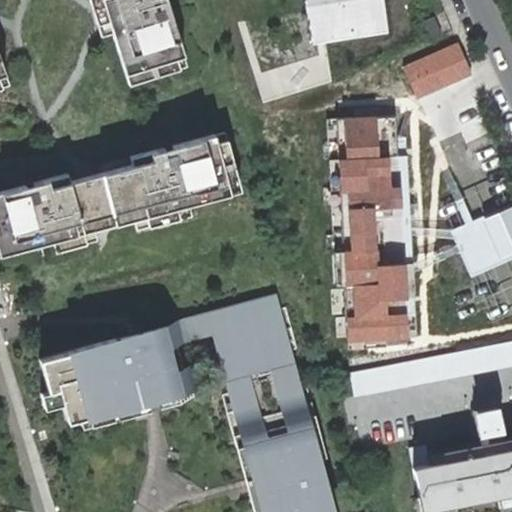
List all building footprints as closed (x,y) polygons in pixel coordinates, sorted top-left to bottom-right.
[(101,0),(108,21),(118,18),(121,29),(111,32),(124,73),(153,64),(156,75),(162,73),(158,62),(182,55),(170,14),(164,15),(161,8),(167,6),(165,0),(101,0)] [(323,0),(330,36),(397,24),(392,0),(323,0)] [(455,33),(444,10),(424,19),(434,43),(455,33)] [(186,65),(182,55),(158,62),(162,73),(186,65)] [(156,75),(153,64),(124,73),(127,84),(156,75)] [(0,87),(8,84),(4,74),(0,75),(0,87)] [(389,113),(330,116),(340,338),(399,335),(389,113)] [(224,131),(213,134),(220,158),(230,155),(224,131)] [(165,153),(163,147),(138,153),(141,161),(61,182),(58,174),(0,190),(0,253),(37,244),(66,236),(69,248),(94,241),(92,232),(137,221),(139,229),(164,222),(161,211),(191,203),(229,193),(221,164),(232,161),(230,155),(220,158),(213,134),(171,145),(173,151),(165,153)] [(240,190),(232,161),(221,164),(229,193),(240,190)] [(511,199),(451,222),(468,269),(511,252),(511,199)] [(194,214),(191,203),(161,211),(164,222),(194,214)] [(37,244),(39,255),(69,248),(66,236),(37,244)] [(227,310),(244,372),(226,377),(261,511),(330,511),(273,297),(227,310)] [(213,330),(226,377),(244,372),(227,310),(227,309),(211,313),(211,312),(128,335),(132,349),(175,337),(176,340),(213,330)] [(116,338),(39,359),(48,391),(58,389),(62,403),(67,421),(79,418),(115,408),(114,405),(131,396),(129,388),(150,382),(154,396),(163,393),(192,385),(197,384),(198,388),(203,386),(196,361),(191,363),(191,365),(183,367),(176,340),(175,337),(132,349),(128,335),(116,339),(116,338)] [(511,338),(346,372),(349,399),(511,368),(511,338)] [(195,395),(192,385),(163,393),(165,403),(195,395)] [(48,391),(40,393),(44,408),(62,403),(58,389),(48,391)] [(472,411),(479,445),(429,454),(431,465),(511,448),(511,438),(487,443),(486,435),(501,432),(500,424),(491,425),(489,416),(498,414),(496,406),(472,411)] [(79,418),(82,426),(117,417),(115,408),(79,418)] [(498,414),(489,416),(491,425),(500,424),(498,414)] [(427,446),(410,449),(414,468),(431,465),(429,454),(427,446)] [(414,468),(422,511),(511,511),(511,448),(431,465),(414,468)]
